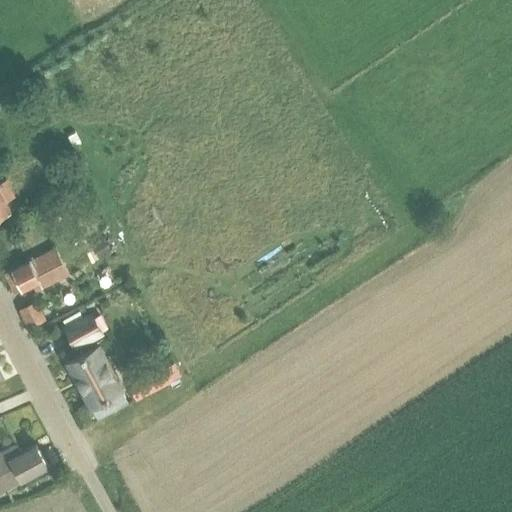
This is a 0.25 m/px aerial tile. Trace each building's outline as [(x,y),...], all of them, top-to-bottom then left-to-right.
[(47,194),(49,199),(64,191),(57,177),(36,187),(41,197),(47,194)] [(6,180),(0,183),(0,216),(11,211),(6,202),(15,198),(6,180)] [(96,219),(88,223),(92,231),(100,226),(96,219)] [(104,239),(93,245),(101,260),(112,254),(104,239)] [(56,248),(13,270),(5,274),(15,294),(33,285),(36,291),(69,274),(56,248)] [(37,301),(20,309),(30,328),(47,319),(37,301)] [(67,329),(76,346),(101,333),(91,316),(67,329)] [(90,407),(120,391),(98,348),(67,363),(90,407)] [(166,368),(138,383),(144,395),(172,381),(166,368)] [(0,480),(4,488),(46,466),(35,444),(20,452),(15,443),(0,451),(0,480)]
